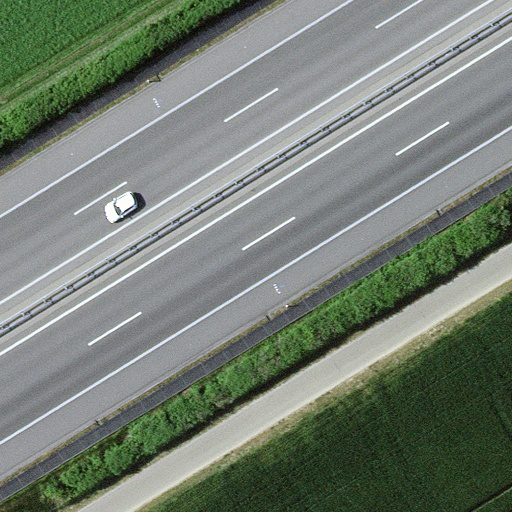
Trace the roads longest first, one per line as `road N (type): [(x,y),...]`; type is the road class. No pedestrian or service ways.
road 1 (motorway): [(0,399),(511,83)]
road 2 (motorway): [(421,0),(0,259)]
road 3 (track): [(511,259),(101,511)]
